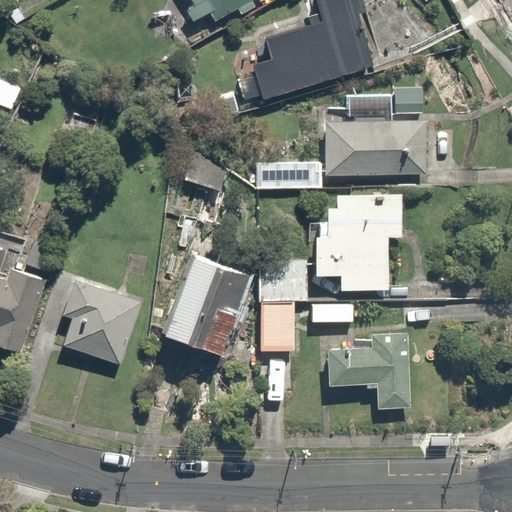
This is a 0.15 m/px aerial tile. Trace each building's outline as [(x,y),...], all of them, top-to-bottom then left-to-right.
[(180,0),(176,4),(184,16),(198,6),(208,20),(235,0),(180,0)] [(303,0),(309,15),(256,32),(263,52),(242,58),(253,94),(377,54),(359,0),(303,0)] [(17,82),(0,74),(0,103),(7,107),(17,82)] [(387,91),(339,90),(339,115),(318,115),(317,158),(317,168),(418,170),(419,113),(387,113),(387,91)] [(317,168),(317,158),(247,157),(246,185),(317,186),(317,168)] [(328,285),(377,286),(378,229),(391,229),(392,186),(325,185),(325,199),(314,198),(313,217),(306,217),(305,267),(328,268),(328,285)] [(227,305),(241,270),(175,245),(145,321),(203,344),(220,302),(227,305)] [(7,258),(0,255),(0,349),(13,355),(40,281),(4,268),(7,258)] [(255,328),(254,347),(287,348),(289,296),(299,296),(301,259),(248,257),(244,328),(255,328)] [(131,296),(63,272),(49,311),(58,314),(50,338),(109,359),(131,296)] [(326,348),(327,381),(377,381),(378,406),(404,406),(403,331),(374,332),(374,347),(326,348)]
